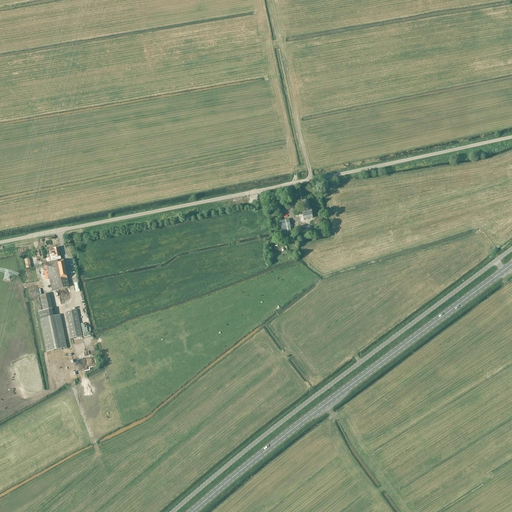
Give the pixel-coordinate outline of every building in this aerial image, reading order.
[(309,207),(308,200),(303,201),(305,210),(302,211),(303,217),(312,215),(310,207),(309,207)] [(291,230),(288,220),(279,222),(281,233),(291,230)] [(49,250),(51,262),(46,263),(48,271),(52,290),(62,288),(68,287),(63,260),(60,260),(58,248),(49,250)] [(52,310),(48,294),(40,296),(43,312),(52,310)] [(77,310),(66,312),(65,312),(70,339),(73,338),(73,341),(80,339),(80,337),(82,336),(77,310)] [(60,315),(55,316),(39,319),(45,352),(66,348),(60,315)] [(87,345),(74,348),(76,357),(82,355),(82,356),(89,355),(87,345)] [(85,358),(90,369),(95,367),(90,356),(85,358)]
